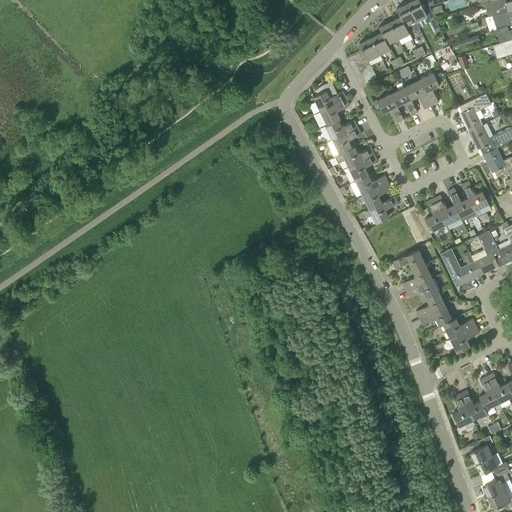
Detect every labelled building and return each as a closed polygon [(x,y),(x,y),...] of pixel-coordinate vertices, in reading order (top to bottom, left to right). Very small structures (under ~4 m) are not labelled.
[(435,16),(430,8),(430,6),(424,9),(419,0),(413,0),(407,3),(415,19),(426,13),(434,30),(440,28),(435,16)] [(504,0),(495,0),(488,2),(486,3),(490,16),(511,9),(511,0),(510,0),(505,2),(504,0)] [(418,26),(415,19),(407,3),(396,8),(400,16),(401,16),(405,25),(406,25),(409,31),(418,26)] [(430,8),(435,16),(444,13),(441,5),(430,8)] [(511,9),(490,16),(490,17),(489,17),(493,30),(497,28),(507,25),(511,23),(511,22),(511,19),(511,18),(511,9)] [(405,25),(401,16),(400,16),(390,21),(399,38),(410,33),(409,31),(406,25),(405,25)] [(399,38),(390,21),(379,27),(381,32),(382,32),(387,43),(388,43),(388,44),(399,38)] [(497,28),(501,42),(511,38),(511,28),(509,30),(507,25),(497,28)] [(382,32),(381,32),(371,37),(379,54),(389,49),(387,44),(388,44),(388,43),(387,43),(382,32)] [(453,49),(480,40),(478,34),(451,43),(453,49)] [(379,54),(371,37),(360,43),(363,49),(366,55),(368,59),(379,54)] [(511,38),(501,42),(491,45),(495,59),(511,53),(511,38)] [(417,47),(421,55),(425,53),(422,45),(417,47)] [(421,55),(417,47),(412,50),(416,57),(421,55)] [(366,55),(363,49),(352,54),(355,60),(366,55)] [(368,60),(368,59),(366,55),(355,60),(357,66),(368,60)] [(395,58),(399,66),(404,63),(400,56),(395,58)] [(399,66),(395,58),(390,61),(394,68),(399,66)] [(368,60),(357,66),(360,71),(371,66),(368,60)] [(402,76),(412,71),(409,64),(399,70),(402,76)] [(371,66),(360,71),(363,77),(374,71),(371,66)] [(511,67),(503,71),(505,77),(511,74),(511,67)] [(374,71),(363,77),(365,82),(377,77),(374,71)] [(419,79),(431,105),(439,102),(432,88),(439,85),(433,72),(419,79)] [(405,86),(411,98),(418,95),(424,108),(431,105),(419,79),(405,86)] [(320,110),(346,98),(343,91),(338,93),(332,82),(333,82),(331,82),(328,82),(326,83),(324,84),(322,85),(320,86),(318,88),(316,89),(315,91),(316,91),(317,94),(313,96),(320,110)] [(391,93),(397,105),(404,102),(410,115),(418,112),(411,98),(405,86),(391,93)] [(404,119),(397,105),(391,93),(373,102),(376,109),(380,107),(383,112),(390,109),(396,122),(404,119)] [(468,131),(481,125),(475,112),(491,105),(485,93),(459,105),(462,112),(460,113),(468,131)] [(346,98),(320,110),(327,124),(325,125),(326,126),(337,120),(337,119),(340,118),(337,111),(350,105),(346,98)] [(337,120),(326,126),(333,140),(358,127),(355,120),(340,127),(337,120)] [(483,154),(496,148),(511,140),(511,126),(488,138),(481,125),(468,131),(477,149),(480,148),(483,154)] [(358,127),(333,140),(340,154),(351,148),(347,141),(362,134),(358,127)] [(355,147),(351,148),(340,154),(335,156),(339,163),(345,160),(348,167),(374,154),(371,147),(358,153),(355,147)] [(497,177),(510,171),(511,169),(511,156),(503,161),(496,148),(483,154),(492,172),(494,171),(497,177)] [(374,154),(348,167),(355,181),(368,175),(365,167),(378,161),(374,154)] [(368,175),(355,181),(362,195),(388,182),(385,175),(372,181),(368,175)] [(462,184),(468,197),(474,210),(477,215),(488,210),(485,205),(489,203),(488,201),(493,199),(489,192),(484,194),(482,190),(475,194),(469,180),(462,184)] [(388,182),(362,195),(369,208),(382,202),(378,195),(392,189),(388,182)] [(448,191),(454,204),(460,217),(474,210),(468,197),(461,200),(455,187),(448,191)] [(446,224),(460,217),(454,204),(447,207),(441,194),(434,197),(446,224)] [(382,202),(369,208),(376,223),(389,216),(385,209),(399,203),(395,195),(382,202)] [(446,224),(434,197),(426,201),(433,214),(426,218),(432,231),(446,224)] [(511,243),(499,250),(503,261),(505,263),(511,259),(511,223),(509,225),(507,221),(502,223),(504,228),(505,227),(511,242),(511,243)] [(503,261),(499,250),(490,234),(480,239),(488,255),(474,262),(481,275),(499,266),(498,263),(503,261)] [(412,269),(425,263),(418,248),(392,261),(396,268),(409,262),(412,269)] [(481,275),(474,262),(460,269),(452,252),(450,248),(442,251),(440,253),(442,257),(455,284),(461,281),(462,283),(481,275)] [(425,263),(412,269),(416,276),(402,282),(406,290),(432,277),(425,263)] [(432,277),(406,290),(409,296),(422,290),(426,297),(438,290),(432,277)] [(438,290),(426,297),(429,304),(416,310),(419,317),(445,304),(438,290)] [(445,304),(419,317),(423,324),(436,318),(439,325),(443,323),(452,318),(445,304)] [(452,318),(443,323),(450,337),(476,325),(473,318),(459,324),(456,317),(452,318)] [(476,325),(450,337),(457,352),(470,346),(466,339),(479,332),(476,325)] [(511,394),(511,392),(507,382),(500,385),(494,372),(487,375),(499,401),(511,394)] [(499,401),(487,375),(480,379),(486,392),(479,396),(481,400),(487,412),(488,414),(495,410),(492,404),(499,401)] [(487,412),(481,400),(474,403),(467,389),(460,393),(473,419),(487,412)] [(473,419),(460,393),(453,396),(459,410),(453,413),(459,426),(473,419)] [(497,422),(493,424),(496,431),(501,429),(497,422)] [(496,431),(493,424),(488,426),(492,434),(496,431)] [(475,439),(480,436),(478,431),(472,434),(475,439)] [(470,451),(475,463),(493,454),(487,443),(492,441),(490,435),(479,440),(481,446),(470,451)] [(493,454),(475,463),(481,474),(491,469),(493,474),(508,467),(506,462),(498,466),(493,454)] [(510,471),(508,467),(493,474),(496,479),(483,486),(488,497),(511,485),(509,479),(506,473),(510,471)] [(511,485),(488,497),(493,508),(505,503),(507,508),(511,505),(511,485)]
